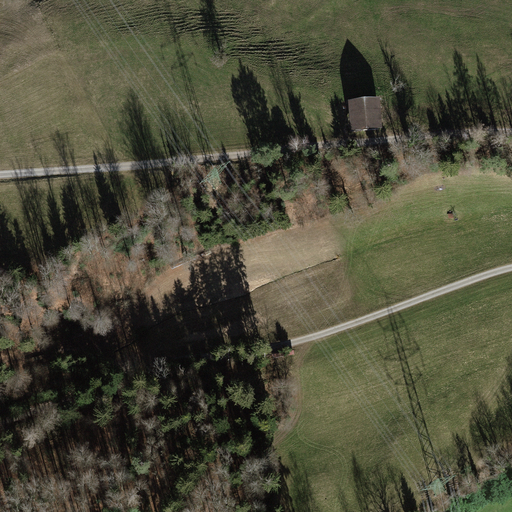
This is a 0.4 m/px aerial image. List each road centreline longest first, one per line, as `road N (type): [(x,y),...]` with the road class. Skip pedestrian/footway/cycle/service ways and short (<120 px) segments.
road 1 (track): [(0,424),(138,371),(270,347),(511,267)]
road 2 (track): [(511,135),(0,173)]
